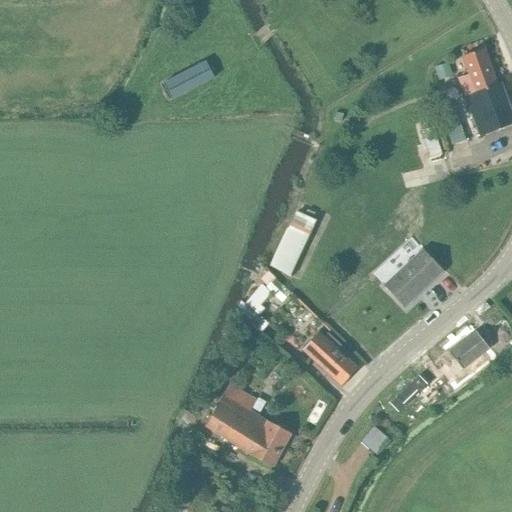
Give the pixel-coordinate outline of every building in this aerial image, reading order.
[(458,77),(480,135),(511,123),(511,112),(501,83),(497,84),(484,48),(462,56),(469,74),(458,77)] [(441,107),(452,144),(465,139),(454,103),(441,107)] [(405,306),(434,279),(442,271),(422,250),(385,285),(405,306)] [(239,317),(238,318),(251,327),(258,317),(259,316),(264,310),(259,306),(270,293),(261,286),(245,305),(248,307),(239,317)] [(450,354),(430,369),(445,388),(445,389),(449,394),(458,386),(455,381),(454,381),(464,373),(468,378),(481,368),(478,364),(492,353),(489,350),(474,331),(448,351),(450,354)] [(319,332),(303,350),(341,385),(357,369),(345,357),(349,352),(327,332),(323,336),(319,332)] [(205,426),(273,465),(291,434),(251,411),(257,400),(230,384),(205,426)] [(374,426),(360,441),(376,454),(389,439),(374,426)]
